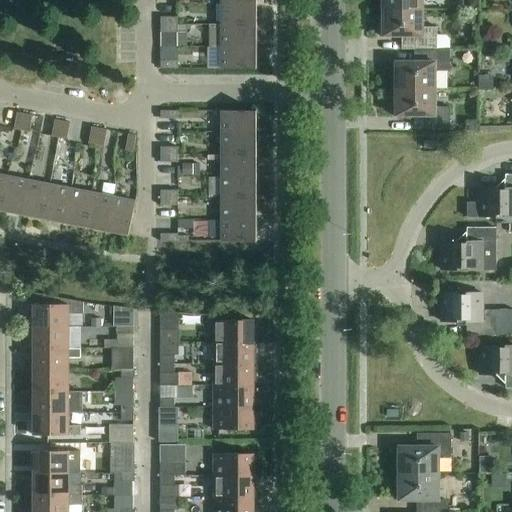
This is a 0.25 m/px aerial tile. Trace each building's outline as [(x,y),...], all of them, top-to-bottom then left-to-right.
[(382,0),(383,10),(423,10),(422,0),(382,0)] [(221,4),(221,26),(257,26),(257,4),(221,4)] [(401,51),(414,51),(414,50),(437,50),(437,28),(423,28),(423,10),(383,10),(382,36),(401,37),(401,51)] [(476,22),(476,16),(473,13),(468,13),(464,16),(464,22),(468,25),(473,25),(476,22)] [(221,26),(221,48),(257,48),(257,26),(221,26)] [(257,48),(221,48),(221,70),(257,70),(257,48)] [(395,65),(395,90),(435,90),(435,72),(450,72),(450,50),(437,50),(414,50),(414,51),(414,63),(395,65)] [(160,70),(178,70),(178,62),(161,62),(160,70)] [(435,90),(395,90),(395,116),(414,117),(414,131),(450,131),(450,108),(435,108),(435,90)] [(161,112),(161,120),(178,120),(178,112),(161,112)] [(221,112),(221,134),(257,134),(257,112),(221,112)] [(14,130),(21,132),(25,115),(17,113),(14,130)] [(25,115),(21,132),(29,133),(32,116),(25,115)] [(51,138),(59,139),(62,122),(55,121),(51,138)] [(62,122),(59,139),(67,141),(70,124),(62,122)] [(88,145),(96,146),(99,129),(92,128),(88,145)] [(99,129),(96,146),(104,148),(107,131),(99,129)] [(221,134),(221,156),(257,156),(257,134),(221,134)] [(125,152),(133,153),(136,136),(128,135),(125,152)] [(221,156),(221,177),(257,177),(257,156),(221,156)] [(193,176),(193,165),(183,165),(182,176),(193,176)] [(481,204),(467,204),(467,218),(496,218),(496,216),(505,216),(505,218),(511,218),(511,175),(505,176),(505,189),(481,189),(481,204)] [(1,212),(22,216),(29,181),(8,177),(1,212)] [(221,177),(221,199),(257,199),(257,177),(221,177)] [(22,216),(43,220),(50,185),(29,181),(22,216)] [(43,220),(65,224),(71,190),(50,185),(43,220)] [(65,224),(86,229),(92,194),(71,190),(65,224)] [(86,229),(107,233),(114,198),(92,194),(86,229)] [(114,198),(107,233),(129,237),(135,202),(114,198)] [(221,199),(221,221),(257,221),(257,199),(221,199)] [(182,217),(182,228),(201,228),(201,218),(182,217)] [(257,221),(221,221),(221,243),(257,243),(257,221)] [(443,242),(443,272),(457,272),(457,269),(467,269),(467,272),(481,272),(481,271),(496,271),(496,242),(496,229),(467,229),(467,242),(443,242)] [(33,306),(33,328),(69,328),(69,314),(83,315),(83,303),(69,301),(34,294),(34,306),(33,306)] [(457,294),(443,294),(443,323),(467,323),(467,336),(511,336),(511,311),(481,311),(482,294),(467,294),(467,296),(457,296),(457,294)] [(101,328),(101,319),(91,319),(91,328),(101,328)] [(160,322),(160,331),(174,331),(174,321),(160,322)] [(214,322),(213,344),(254,344),(254,322),(214,322)] [(33,328),(33,350),(69,350),(69,328),(33,328)] [(121,328),(121,336),(134,336),(133,328),(121,328)] [(213,344),(213,365),(254,365),(254,357),(256,357),(256,347),(254,347),(254,344),(213,344)] [(496,349),(496,346),(481,346),(481,376),(506,376),(506,389),(511,389),(511,346),(505,346),(505,349),(496,349)] [(121,371),(134,371),(134,349),(112,349),(112,371),(121,371)] [(33,350),(33,371),(69,371),(69,359),(81,359),(81,350),(69,350),(33,350)] [(160,356),(160,365),(174,365),(174,356),(160,356)] [(174,365),(160,365),(160,387),(179,387),(179,374),(174,374),(174,365)] [(213,365),(213,387),(254,387),(254,379),(256,378),(256,369),(254,369),(254,365),(213,365)] [(33,371),(33,393),(69,393),(69,371),(33,371)] [(213,387),(213,409),(254,409),(254,400),(256,400),(256,390),(254,390),(254,387),(213,387)] [(33,393),(33,414),(69,414),(69,402),(81,402),(81,393),(69,393),(33,393)] [(160,399),(160,409),(174,409),(174,399),(160,399)] [(174,409),(160,409),(160,418),(174,418),(174,409)] [(254,409),(213,409),(213,431),(254,431),(254,409)] [(69,414),(33,414),(33,437),(80,436),(80,427),(69,427),(69,414)] [(109,426),(109,444),(133,444),(133,426),(109,426)] [(399,448),(399,475),(439,475),(439,457),(451,457),(451,435),(421,435),(421,448),(399,448)] [(33,453),(33,475),(69,475),(80,475),(80,453),(33,453)] [(214,455),(214,477),(254,477),(254,455),(214,455)] [(160,477),(185,477),(185,464),(160,464),(160,477)] [(33,475),(33,496),(82,496),(82,487),(69,487),(69,475),(33,475)] [(421,501),(420,511),(445,511),(446,501),(439,501),(439,475),(399,475),(399,501),(421,501)] [(160,487),(174,486),(174,477),(160,477),(160,487)] [(214,477),(214,499),(254,499),(254,491),(256,490),(256,480),(254,480),(254,477),(214,477)] [(33,496),(33,511),(68,511),(69,506),(82,506),(82,496),(33,496)] [(214,499),(213,511),(254,511),(256,511),(256,502),(254,502),(254,499),(214,499)]
